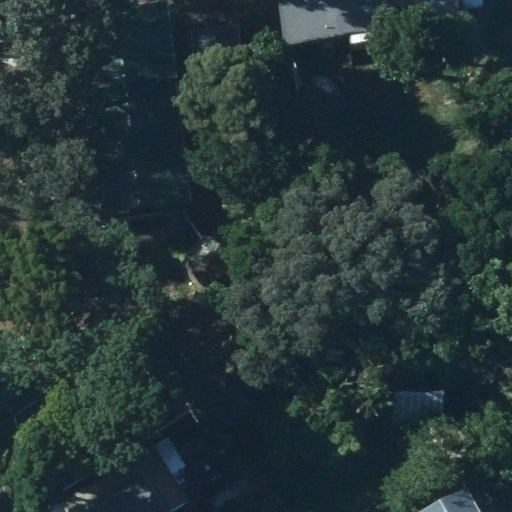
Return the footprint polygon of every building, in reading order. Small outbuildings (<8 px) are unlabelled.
[(154,0),(85,9),(112,214),(199,202),(172,0),(154,0)] [(463,0),(287,0),(293,43),(466,19),(463,0)] [(195,29),(199,74),(219,72),(214,27),(195,29)] [(393,427),(446,428),(451,391),(394,390),(393,427)] [(64,504),(69,511),(177,511),(135,453),(64,504)] [(503,511),(482,475),(415,511),(503,511)]
